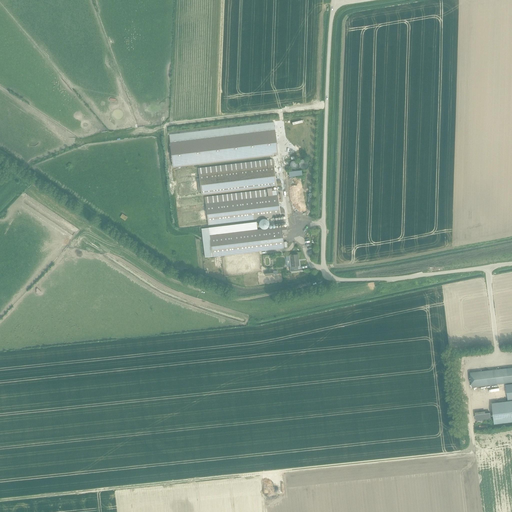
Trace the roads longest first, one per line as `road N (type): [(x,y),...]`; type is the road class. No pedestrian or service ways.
road 1 (unclassified): [(331,277),(322,262),(332,4)]
road 2 (track): [(77,238),(86,232),(177,283),(230,300),(326,275)]
road 3 (unclassified): [(331,277),(511,262)]
